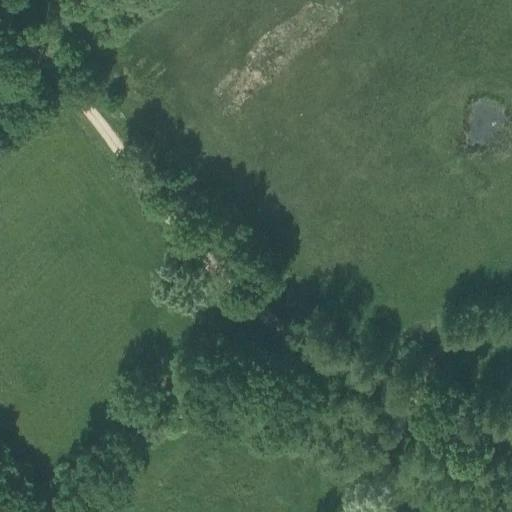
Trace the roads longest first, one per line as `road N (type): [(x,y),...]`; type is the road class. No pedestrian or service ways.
road 1 (track): [(0,31),(58,80),(240,303)]
road 2 (track): [(240,303),(511,452)]
road 3 (track): [(240,303),(40,511)]
